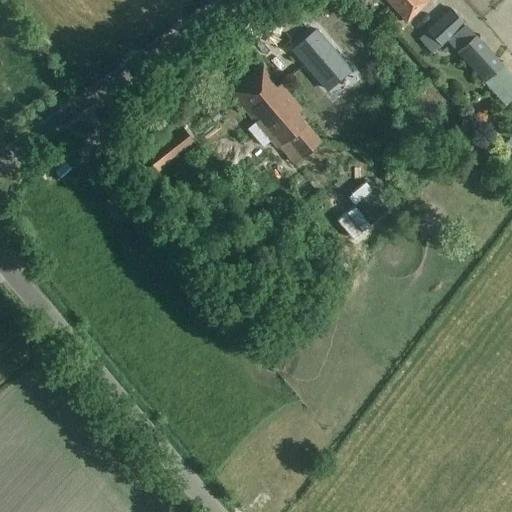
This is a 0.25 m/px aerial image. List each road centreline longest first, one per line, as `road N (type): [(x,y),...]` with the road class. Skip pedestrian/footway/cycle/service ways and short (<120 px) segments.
road 1 (unclassified): [(214,511),(0,256)]
road 2 (unclassified): [(0,161),(233,0)]
